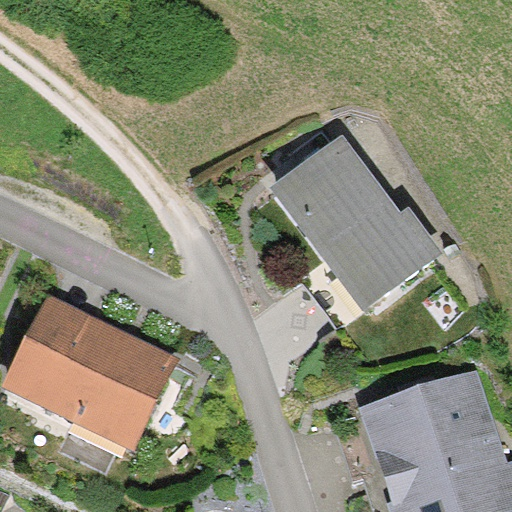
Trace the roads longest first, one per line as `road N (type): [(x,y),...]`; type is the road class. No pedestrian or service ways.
road 1 (track): [(0,43),(182,222)]
road 2 (residential): [(0,215),(182,305),(224,302)]
road 3 (residential): [(296,511),(224,302)]
